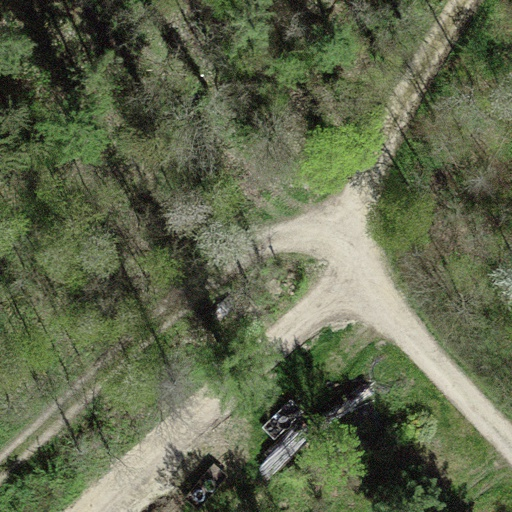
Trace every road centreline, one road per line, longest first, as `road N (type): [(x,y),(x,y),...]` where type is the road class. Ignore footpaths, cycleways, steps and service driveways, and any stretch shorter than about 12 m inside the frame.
road 1 (track): [(453,0),(397,86),(373,142),(348,248),(511,430)]
road 2 (track): [(348,248),(297,242),(222,269),(0,462)]
